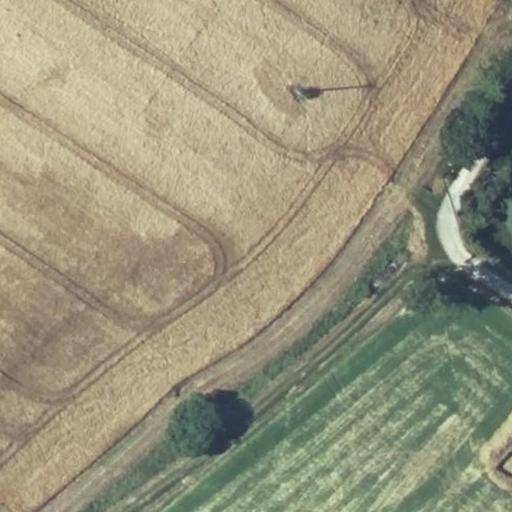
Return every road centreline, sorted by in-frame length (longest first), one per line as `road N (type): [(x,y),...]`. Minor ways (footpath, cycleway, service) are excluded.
road 1 (track): [(109,511),(449,213)]
road 2 (track): [(511,95),(445,176),(463,246),(511,284)]
